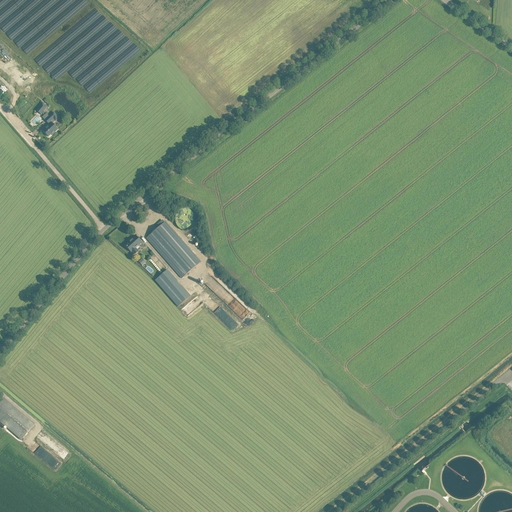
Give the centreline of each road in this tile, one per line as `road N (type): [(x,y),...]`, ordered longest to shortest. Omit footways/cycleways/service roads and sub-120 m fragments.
road 1 (unclassified): [(103,228),(389,0)]
road 2 (unclassified): [(332,511),(511,369)]
road 3 (unclassified): [(0,353),(103,228)]
road 4 (unclassified): [(103,228),(0,105)]
